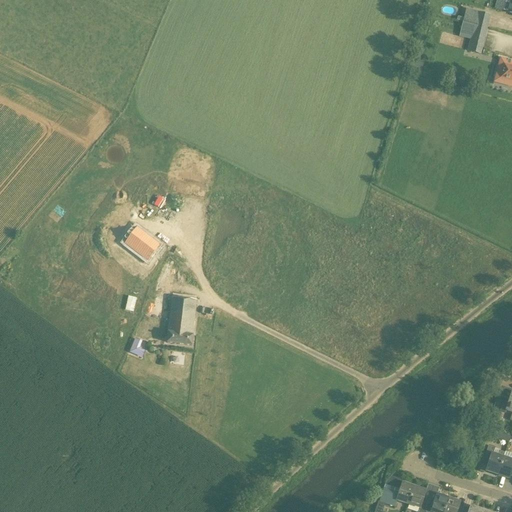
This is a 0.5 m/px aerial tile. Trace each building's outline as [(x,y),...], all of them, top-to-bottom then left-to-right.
[(474,25),(477,12),(471,11),(470,15),(464,14),(462,22),(474,25)] [(484,42),(471,38),(467,52),(481,55),(484,42)] [(511,61),(500,58),(495,77),(502,79),(501,84),(511,87),(511,61)] [(290,216),(279,213),(275,225),(287,228),(290,216)] [(229,253),(225,267),(243,272),(247,258),(244,258),(246,254),(248,254),(255,227),(236,222),(228,249),(231,249),(230,253),(229,253)] [(126,243),(147,260),(158,246),(136,229),(126,243)] [(58,231),(49,259),(75,267),(84,240),(58,231)] [(159,268),(194,276),(201,247),(186,243),(185,250),(165,245),(159,268)] [(141,274),(147,279),(152,272),(146,267),(141,274)] [(115,308),(117,279),(51,275),(49,304),(115,308)] [(127,304),(149,304),(149,288),(127,287),(127,304)] [(168,331),(167,343),(192,346),(193,336),(192,336),(196,301),(173,298),(170,320),(150,318),(149,329),(155,330),(154,334),(159,335),(160,330),(168,331)] [(119,324),(142,325),(142,307),(119,306),(119,324)] [(155,358),(146,352),(143,358),(134,352),(124,369),(141,380),(155,358)] [(511,413),(510,422),(511,422),(511,393),(509,400),(504,398),(500,412),(506,414),(506,411),(511,413)] [(503,427),(493,424),(491,430),(501,434),(503,427)] [(500,452),(498,456),(493,455),(495,449),(488,446),(487,450),(480,472),(485,474),(486,472),(498,476),(503,458),(505,454),(500,452)] [(511,460),(503,458),(498,476),(509,479),(511,473),(511,460)] [(396,501),(408,505),(414,488),(402,484),(400,490),(384,485),(378,502),(394,508),(396,501)] [(425,492),(414,488),(408,505),(419,509),(418,511),(421,511),(424,511),(428,500),(423,498),(425,492)] [(443,511),(448,499),(436,495),(434,501),(428,500),(424,511),(443,511)] [(462,511),(463,511),(457,509),(460,503),(448,499),(443,511),(462,511)]
